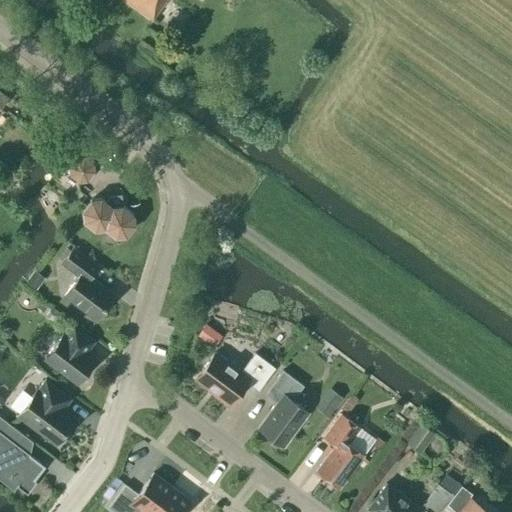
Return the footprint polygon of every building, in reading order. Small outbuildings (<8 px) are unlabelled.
[(166,0),(123,0),(152,20),(166,0)] [(94,173),(93,165),(83,158),(76,159),(69,168),(70,176),(79,183),(86,174),(94,173)] [(125,235),(133,224),(132,214),(121,206),(120,196),(110,197),(106,203),(100,199),(90,200),(82,211),(83,221),(94,229),(104,228),(115,237),(125,235)] [(114,295),(90,277),(98,266),(73,247),(61,263),(78,276),(63,296),(95,320),(114,295)] [(196,335),(212,347),(221,336),(205,323),(196,335)] [(44,359),(76,384),(94,360),(85,353),(94,341),(73,326),(64,337),(62,335),(44,359)] [(214,353),(195,379),(215,394),(215,395),(215,396),(228,406),(246,382),(258,390),(274,368),(254,353),(240,372),(228,363),(228,362),(227,361),(227,360),(226,359),(226,358),(225,357),(223,356),(222,355),(221,355),(220,355),(218,356),(214,353)] [(276,402),(257,427),(283,446),(308,412),(292,400),(302,386),(282,371),(265,394),(276,402)] [(76,421),(57,407),(65,395),(45,380),(36,391),(18,414),(56,444),(64,433),(66,434),(76,421)] [(341,397),(328,387),(314,406),(327,416),(341,397)] [(349,396),(339,408),(347,413),(356,401),(349,396)] [(315,470),(338,488),(363,455),(348,444),(359,428),(340,414),(323,436),(335,445),(315,470)] [(0,469),(7,476),(7,477),(11,480),(12,479),(17,483),(16,485),(26,493),(35,481),(34,480),(44,466),(22,449),(29,440),(0,418),(0,469)] [(419,422),(405,442),(420,453),(435,433),(419,422)] [(377,437),(371,445),(377,449),(383,442),(377,437)] [(152,511),(172,487),(153,473),(137,494),(125,484),(108,507),(115,511),(125,511),(126,511),(152,511)] [(435,511),(449,493),(437,484),(419,508),(386,483),(367,509),(370,511),(435,511)] [(482,511),(470,502),(467,500),(471,494),(461,486),(446,505),(456,511),(482,511)] [(181,511),(190,501),(172,487),(152,511),(181,511)]
